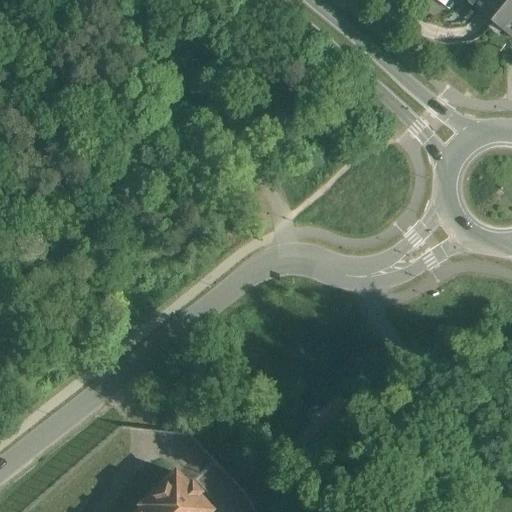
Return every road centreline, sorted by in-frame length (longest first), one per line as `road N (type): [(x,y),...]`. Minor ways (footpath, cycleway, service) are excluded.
road 1 (residential): [(0,472),(258,268),(303,258),(364,276),(407,260),(459,224)]
road 2 (track): [(104,0),(282,214),(285,259)]
road 3 (track): [(345,274),(454,425),(473,467),(473,511)]
road 4 (secondary): [(467,154),(300,0)]
